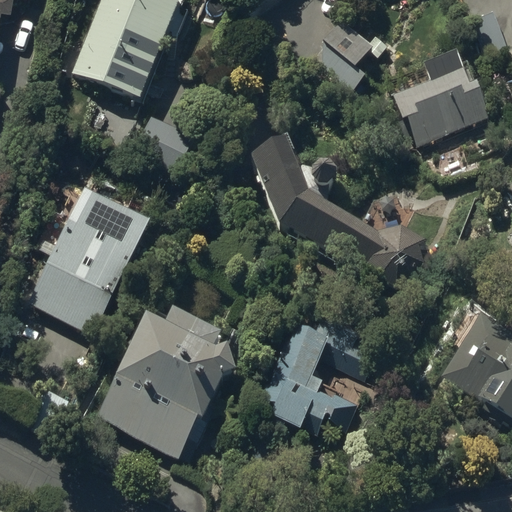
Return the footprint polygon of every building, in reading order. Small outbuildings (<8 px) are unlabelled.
[(0,0),(0,36),(2,21),(12,22),(14,3),(31,6),(31,0),(0,0)] [(99,0),(73,72),(140,96),(155,55),(160,57),(169,33),(179,36),(189,10),(181,8),(184,0),(99,0)] [(361,35),(341,18),(306,60),(347,94),(364,74),(356,67),(370,51),(377,58),(388,45),(367,28),(361,35)] [(420,145),(494,117),(479,78),(471,81),(459,50),(425,63),(432,82),(396,96),(404,117),(409,115),(420,145)] [(286,137),(247,155),(278,222),(367,268),(370,262),(390,272),(411,272),(426,261),(427,238),(401,227),(378,233),(310,190),(286,137)] [(321,185),(322,186),(324,186),(325,186),(326,186),(327,186),(328,186),(329,186),(330,185),(331,185),(332,184),(333,183),(334,183),(335,182),(336,181),(337,180),(337,179),(338,178),(338,177),(338,176),(339,175),(339,174),(339,173),(339,171),(339,170),(338,169),(338,168),(338,167),(337,166),(336,165),(336,164),(335,163),(334,162),(333,162),(332,161),(331,161),(330,160),(329,160),(328,160),(327,159),(325,159),(324,159),(323,160),(322,160),(321,160),(320,161),(319,161),(318,162),(317,163),(316,163),(315,164),(315,165),(314,166),(313,167),(313,168),(313,169),(312,171),(312,172),(312,173),(312,174),(313,175),(313,176),(313,177),(314,178),(314,179),(315,180),(315,181),(316,182),(317,183),(318,184),(319,184),(320,185),(321,185)] [(78,235),(38,312),(101,345),(160,231),(95,198),(93,201),(85,197),(68,230),(78,235)] [(511,341),(510,345),(472,324),(442,380),(511,418),(511,341)] [(109,432),(183,469),(202,432),(214,438),(223,420),(219,418),(232,392),(246,386),(236,360),(224,365),(221,364),(229,350),(182,326),(174,341),(156,332),(126,390),(130,392),(109,432)] [(272,421),(267,432),(296,445),(300,437),(339,455),(353,425),(315,408),(320,399),(308,394),(315,379),(362,400),(382,358),(319,329),(314,340),(298,333),(286,360),(283,359),(257,414),(272,421)]
